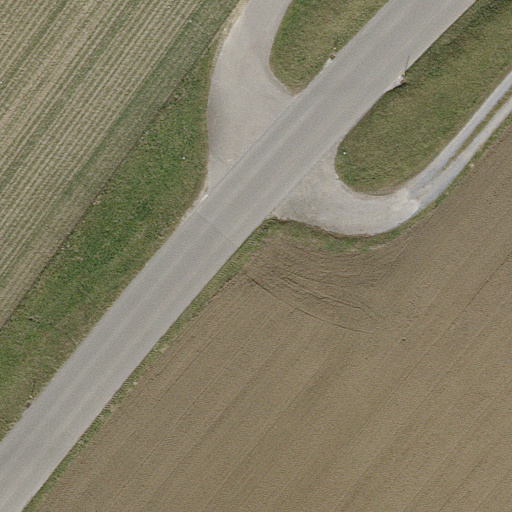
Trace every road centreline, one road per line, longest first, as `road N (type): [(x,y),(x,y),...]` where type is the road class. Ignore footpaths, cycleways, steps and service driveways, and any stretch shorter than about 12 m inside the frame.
road 1 (unclassified): [(0,502),(277,170),(439,0)]
road 2 (track): [(511,101),(423,199),(365,219),(337,209),(277,170),(243,119),(240,76),(282,0)]
